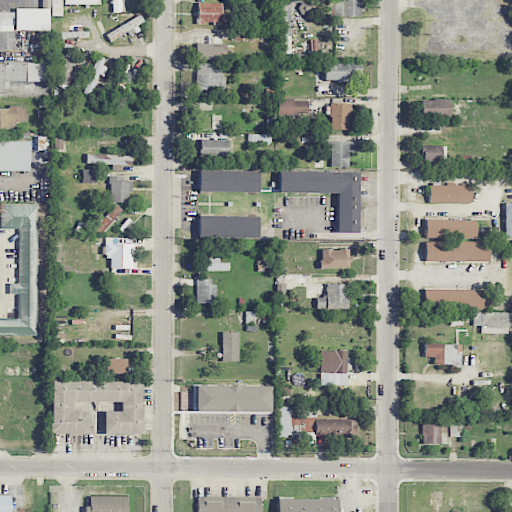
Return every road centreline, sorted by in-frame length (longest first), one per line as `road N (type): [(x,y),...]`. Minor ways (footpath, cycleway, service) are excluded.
road 1 (residential): [(511,472),(0,469)]
road 2 (residential): [(391,0),(389,511)]
road 3 (residential): [(164,511),(164,0)]
